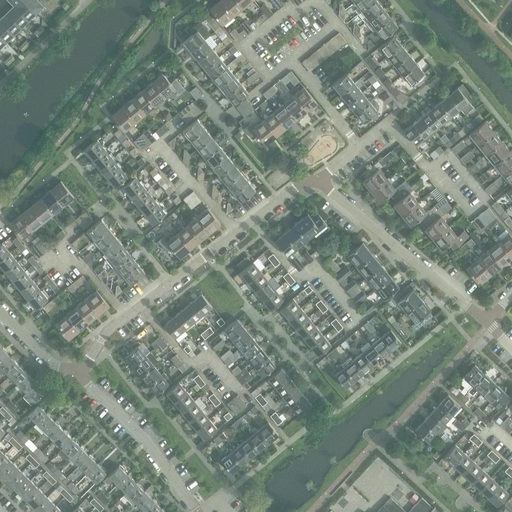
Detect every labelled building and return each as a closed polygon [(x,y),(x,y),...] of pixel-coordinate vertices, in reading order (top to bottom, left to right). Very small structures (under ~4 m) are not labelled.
[(0,0),(0,48),(44,6),(38,0),(0,0)] [(223,25),(233,16),(219,0),(209,9),(223,25)] [(236,0),(219,0),(233,16),(243,8),(236,0)] [(236,0),(243,8),(252,0),(236,0)] [(278,0),(269,0),(278,10),(283,6),(278,0)] [(355,10),(358,14),(375,0),(357,0),(354,2),(358,7),(355,10)] [(375,0),(358,14),(366,23),(383,9),(376,0),(375,0)] [(264,3),(259,7),(268,18),(273,14),(264,3)] [(376,29),(390,17),(383,9),(366,23),(373,32),(376,29)] [(376,29),(383,38),(398,27),(390,17),(376,29)] [(207,22),(211,27),(216,23),(212,18),(207,22)] [(262,22),(259,18),(254,22),(258,26),(262,22)] [(239,24),(243,29),(248,35),(253,30),(244,20),(239,24)] [(219,27),(214,31),(218,36),(223,32),(219,27)] [(229,33),(237,43),(248,35),(243,29),(238,34),(234,29),(229,33)] [(204,39),(197,30),(183,42),(190,51),(204,39)] [(341,46),(346,42),(339,33),(334,37),(341,46)] [(401,45),(393,35),(379,47),(387,56),(401,45)] [(216,45),(209,36),(205,39),(204,39),(190,51),(197,60),(211,48),(212,48),(216,45)] [(226,36),(221,40),(226,45),(230,41),(226,36)] [(341,46),(334,37),(329,40),(337,50),(341,46)] [(337,50),(329,40),(325,44),(332,53),(337,50)] [(332,53),(325,44),(320,48),(328,57),(332,53)] [(229,49),(233,54),(238,50),(234,45),(229,49)] [(392,67),(392,68),(409,54),(401,45),(387,56),(394,65),(392,67)] [(212,48),(211,48),(197,60),(204,69),(219,57),(212,48)] [(328,57),(320,48),(316,51),(323,61),(328,57)] [(323,61),(316,51),(311,55),(319,64),(323,61)] [(234,68),(245,59),(241,54),(226,66),(211,78),(219,86),(233,75),(232,73),(234,68)] [(392,68),(395,71),(397,69),(402,75),(416,63),(409,54),(392,68)] [(219,57),(204,69),(211,78),(226,66),(222,61),(224,59),(221,55),(219,57)] [(319,64),(311,55),(306,59),(314,68),(319,64)] [(376,64),(369,55),(364,59),(372,68),(376,64)] [(306,59),(302,63),(309,72),(314,68),(306,59)] [(410,84),(424,73),(416,63),(402,75),(410,84)] [(385,74),(379,67),(375,71),(380,78),(385,74)] [(294,85),(299,81),(291,71),(286,75),(294,85)] [(255,72),(246,79),(250,84),(259,77),(255,72)] [(170,83),(162,73),(152,82),(164,97),(174,89),(179,95),(185,90),(175,79),(170,83)] [(219,86),(226,95),(240,83),(236,79),(238,77),(235,73),(233,75),(219,86)] [(346,73),(332,85),(340,94),(354,83),(346,73)] [(368,79),(372,84),(377,80),(373,75),(368,79)] [(387,87),(392,83),(388,78),(383,82),(387,87)] [(283,94),(289,90),(280,80),(275,84),(283,94)] [(154,105),(164,97),(152,82),(142,90),(154,105)] [(226,95),(233,105),(248,93),(244,87),(246,85),(243,82),(241,84),(240,83),(226,95)] [(348,104),(362,92),(354,83),(340,94),(348,104)] [(384,90),(379,83),(374,87),(378,92),(379,94),(384,90)] [(473,107),(465,96),(469,93),(462,84),(457,88),(457,87),(447,95),(459,110),(460,109),(464,115),(473,107)] [(263,94),(267,99),(277,91),(273,86),(263,94)] [(317,103),(303,87),(293,95),(306,112),(317,103)] [(396,88),(391,91),(395,97),(396,96),(400,101),(406,96),(402,90),(400,92),(396,88)] [(142,90),(132,98),(144,114),(154,105),(142,90)] [(362,92),(348,104),(355,113),(369,102),(369,101),(372,99),(371,98),(368,98),(367,98),(362,92)] [(387,94),(382,98),(387,103),(392,99),(387,94)] [(283,104),(296,120),(306,112),(293,95),(283,104)] [(450,117),(459,110),(447,95),(439,102),(450,117)] [(132,98),(122,107),(134,122),(137,125),(147,116),(144,114),(132,98)] [(378,110),(379,105),(373,98),(372,99),(369,101),(369,102),(355,113),(363,123),(370,117),(371,118),(377,119),(378,113),(377,111),(378,110)] [(246,99),(236,107),(240,112),(250,104),(246,99)] [(264,110),(268,106),(264,101),(260,105),(264,110)] [(439,102),(430,109),(442,124),(450,117),(439,102)] [(240,112),(244,117),(254,109),(250,104),(240,112)] [(296,120),(283,104),(273,112),(286,128),(296,120)] [(192,110),(188,105),(178,113),(182,118),(192,110)] [(122,107),(111,115),(124,130),(134,122),(122,107)] [(421,117),(433,131),(442,124),(430,109),(421,117)] [(186,123),(196,115),(192,110),(182,118),(186,123)] [(286,128),(273,112),(263,120),(276,136),(286,128)] [(168,113),(163,117),(168,122),(172,118),(168,113)] [(433,131),(421,117),(412,124),(426,140),(435,133),(433,131)] [(478,123),(474,118),(469,122),(473,127),(478,123)] [(204,128),(197,119),(182,131),(189,140),(204,128)] [(258,134),(266,145),(276,136),(263,120),(253,128),(249,123),(243,128),(252,139),(258,134)] [(494,132),(485,121),(469,135),(477,145),(494,132)] [(155,132),(159,137),(169,129),(165,124),(155,132)] [(421,142),(423,142),(426,140),(412,124),(404,131),(415,145),(421,141),(421,142)] [(469,130),(465,125),(460,129),(464,134),(469,130)] [(197,149),(212,137),(204,128),(189,140),(197,149)] [(118,129),(113,133),(117,138),(122,134),(118,129)] [(151,144),(156,139),(148,129),(143,134),(151,144)] [(461,137),(457,132),(451,136),(455,141),(461,137)] [(477,145),(485,155),(502,141),(494,132),(477,145)] [(146,148),(151,144),(143,134),(138,137),(146,148)] [(138,137),(133,141),(141,152),(146,148),(138,137)] [(212,137),(197,149),(204,158),(219,146),(212,137)] [(126,138),(121,142),(125,147),(130,143),(126,138)] [(101,144),(97,139),(84,150),(91,159),(106,148),(102,143),(101,144)] [(448,139),(443,143),(447,148),(452,144),(448,139)] [(466,145),(462,140),(451,149),(456,154),(466,145)] [(485,155),(493,165),(510,152),(502,141),(485,155)] [(211,167),(226,155),(219,146),(204,158),(211,167)] [(439,146),(434,150),(438,155),(443,151),(439,146)] [(106,148),(91,159),(99,169),(113,157),(110,153),(109,154),(105,149),(106,148)] [(128,152),(132,157),(137,153),(133,148),(128,152)] [(438,155),(434,150),(429,154),(433,159),(438,155)] [(365,179),(363,181),(371,192),(386,179),(379,169),(381,167),(394,156),(390,151),(378,162),(362,175),(365,179)] [(464,164),(474,156),(470,151),(460,159),(464,164)] [(400,156),(404,162),(409,158),(405,152),(400,156)] [(511,166),(511,153),(510,152),(493,165),(502,175),(511,166)] [(226,155),(211,167),(218,175),(233,163),(226,155)] [(113,158),(114,157),(113,157),(99,169),(107,178),(121,166),(118,162),(116,163),(113,158)] [(137,162),(140,166),(145,162),(141,158),(137,162)] [(472,174),(483,166),(478,161),(468,169),(472,174)] [(226,184),(240,172),(233,163),(218,175),(226,184)] [(120,167),(121,166),(107,178),(114,187),(129,176),(125,172),(124,172),(120,167)] [(506,180),(510,185),(511,183),(511,166),(502,175),(485,189),(489,194),(506,180)] [(153,177),(158,173),(154,168),(149,172),(153,177)] [(480,184),(491,176),(487,171),(476,179),(480,184)] [(231,195),(233,193),(248,181),(240,172),(226,184),(230,189),(228,191),(231,195)] [(412,190),(428,178),(424,173),(409,185),(412,190)] [(139,182),(135,176),(122,187),(130,196),(144,184),(141,180),(139,182)] [(157,181),(161,186),(165,182),(161,178),(157,181)] [(405,181),(394,189),(386,179),(371,192),(379,202),(389,194),(393,198),(409,185),(405,181)] [(74,197),(60,181),(50,189),(63,205),(74,197)] [(240,202),(255,190),(248,181),(233,193),(240,202)] [(143,186),(144,185),(144,184),(130,196),(137,205),(151,194),(148,190),(147,191),(143,186)] [(409,193),(412,190),(409,185),(393,198),(396,203),(393,205),(402,215),(417,203),(409,193)] [(164,191),(168,195),(173,192),(169,187),(164,191)] [(50,189),(40,198),(52,214),(63,205),(50,189)] [(195,205),(201,201),(193,191),(188,196),(195,205)] [(150,195),(152,194),(151,194),(137,205),(145,215),(159,203),(156,199),(154,200),(150,195)] [(183,199),(191,209),(195,205),(188,196),(183,199)] [(172,200),(176,205),(181,201),(177,197),(172,200)] [(444,197),(425,213),(417,203),(402,215),(410,226),(420,218),(424,222),(448,203),(444,197)] [(40,198),(30,206),(42,222),(52,214),(40,198)] [(499,215),(504,211),(496,201),(491,205),(499,215)] [(162,209),(158,204),(159,203),(145,215),(153,224),(167,213),(163,208),(162,209)] [(441,217),(452,207),(448,203),(424,222),(427,227),(424,229),(433,240),(449,227),(441,217)] [(32,230),(42,222),(30,206),(19,215),(32,230)] [(483,212),(491,222),(496,218),(488,208),(483,212)] [(220,224),(208,209),(197,217),(210,233),(220,224)] [(89,216),(85,211),(75,219),(79,224),(89,216)] [(483,212),(478,216),(486,226),(491,222),(483,212)] [(317,213),(311,218),(308,213),(294,224),(307,240),(314,235),(317,239),(323,234),(330,229),(317,213)] [(19,215),(10,223),(23,238),(32,230),(19,215)] [(79,224),(83,230),(93,221),(89,216),(79,224)] [(473,220),(481,230),(486,226),(478,216),(473,220)] [(187,226),(200,241),(210,233),(197,217),(187,226)] [(108,228),(101,219),(86,231),(93,240),(108,228)] [(165,219),(160,223),(163,228),(164,227),(169,224),(165,219)] [(307,240),(294,224),(284,233),(297,249),(307,240)] [(200,241),(187,226),(177,234),(190,249),(200,241)] [(463,231),(456,237),(449,227),(433,240),(441,250),(449,243),(453,248),(467,236),(463,231)] [(115,237),(108,228),(93,240),(100,249),(115,237)] [(62,230),(52,238),(56,243),(66,235),(62,230)] [(304,267),(295,257),(292,253),(297,249),(284,233),(274,241),(287,257),(287,256),(291,261),(290,261),(299,271),(304,267)] [(511,258),(511,257),(511,237),(509,233),(498,242),(511,258)] [(172,248),(180,258),(190,249),(177,234),(168,242),(164,237),(158,242),(167,253),(172,248)] [(48,250),(53,246),(45,235),(39,240),(48,250)] [(123,245),(115,237),(100,249),(104,254),(102,256),(105,260),(123,245)] [(17,238),(13,241),(17,246),(21,243),(17,238)] [(43,254),(48,250),(39,240),(34,244),(43,254)] [(474,245),(470,240),(466,243),(470,248),(474,245)] [(372,254),(362,242),(347,254),(357,267),(372,254)] [(498,242),(488,250),(501,266),(511,258),(498,242)] [(2,243),(0,244),(0,260),(9,252),(2,243)] [(22,253),(26,250),(21,243),(17,246),(22,253)] [(470,248),(466,243),(456,252),(460,256),(470,248)] [(34,244),(30,248),(38,258),(43,254),(34,244)] [(329,244),(320,252),(324,257),(333,249),(329,244)] [(105,260),(112,269),(130,254),(123,245),(105,260)] [(478,258),(491,274),(501,266),(488,250),(478,258)] [(319,255),(316,251),(310,255),(307,251),(302,255),(309,263),(319,255)] [(0,265),(5,272),(17,262),(9,252),(0,260),(0,265)] [(93,255),(90,252),(83,257),(86,261),(86,258),(92,259),(93,255)] [(120,278),(122,276),(137,264),(130,254),(112,269),(113,269),(115,267),(119,272),(116,274),(120,278)] [(273,254),(268,258),(271,262),(276,258),(273,254)] [(357,267),(366,278),(381,265),(372,254),(357,267)] [(32,256),(28,259),(32,265),(36,262),(32,256)] [(473,261),(465,268),(478,283),(480,282),(481,282),(491,274),(478,258),(476,256),(472,259),(473,261)] [(241,271),(240,272),(248,282),(261,271),(253,262),(252,262),(247,257),(236,265),(241,271)] [(275,267),(280,263),(276,258),(271,262),(275,267)] [(12,281),(25,271),(17,262),(5,272),(12,281)] [(41,267),(36,262),(32,265),(37,271),(41,267)] [(130,285),(145,272),(137,264),(122,276),(130,285)] [(366,278),(375,289),(390,276),(381,265),(366,278)] [(347,267),(335,277),(339,282),(343,278),(351,272),(347,267)] [(107,273),(104,269),(97,275),(100,278),(100,275),(107,276),(107,273)] [(12,281),(20,290),(32,280),(25,271),(12,281)] [(255,291),(268,280),(261,271),(248,282),(255,291)] [(288,272),(283,276),(286,281),(291,277),(288,272)] [(47,274),(43,278),(47,284),(51,280),(47,274)] [(76,288),(86,280),(82,275),(72,283),(76,288)] [(375,289),(384,300),(399,287),(390,276),(375,289)] [(287,288),(290,285),(295,281),(291,277),(286,281),(283,284),(287,288)] [(348,284),(343,278),(339,282),(344,288),(348,284)] [(40,290),(32,280),(20,290),(28,300),(40,290)] [(47,284),(52,289),(56,286),(51,280),(47,284)] [(263,300),(276,290),(268,280),(255,291),(263,300)] [(348,284),(344,288),(348,293),(352,289),(357,285),(353,280),(348,284)] [(72,283),(67,287),(71,292),(76,288),(72,283)] [(307,294),(312,290),(309,285),(303,290),(307,294)] [(390,299),(394,305),(398,302),(407,312),(422,299),(413,289),(411,290),(408,285),(390,299)] [(357,295),(352,289),(348,293),(353,298),(357,295)] [(28,300),(35,309),(48,299),(40,290),(28,300)] [(280,294),(276,290),(263,300),(271,310),(281,301),(285,298),(282,293),(280,294)] [(99,314),(109,306),(97,291),(86,300),(99,314)] [(357,295),(353,298),(357,303),(366,296),(362,291),(357,295)] [(212,307),(201,294),(192,302),(202,315),(212,307)] [(62,300),(57,295),(43,307),(46,312),(57,304),(61,308),(57,304),(62,300)] [(300,308),(293,298),(280,309),(288,318),(300,308)] [(429,312),(431,310),(422,299),(407,312),(415,322),(411,325),(415,330),(432,316),(429,312)] [(86,300),(77,308),(89,322),(99,314),(86,300)] [(320,300),(315,304),(319,308),(324,304),(320,300)] [(202,315),(192,302),(183,309),(193,322),(202,315)] [(371,302),(362,309),(366,314),(375,307),(371,302)] [(57,304),(46,312),(50,317),(61,308),(57,304)] [(323,313),(328,309),(324,304),(319,308),(323,313)] [(77,308),(67,316),(79,331),(89,322),(77,308)] [(295,328),(308,317),(300,308),(288,318),(295,328)] [(193,322),(183,309),(173,317),(184,330),(193,322)] [(392,324),(396,321),(397,320),(393,315),(388,319),(392,324)] [(62,331),(68,339),(79,331),(67,316),(56,324),(58,326),(56,327),(60,332),(62,331)] [(173,317),(164,325),(174,338),(184,330),(173,317)] [(303,337),(316,326),(308,317),(295,328),(303,337)] [(221,318),(216,321),(220,326),(225,323),(221,318)] [(335,318),(330,322),(334,327),(339,323),(335,318)] [(372,318),(370,320),(368,321),(375,331),(375,330),(372,326),(376,322),(372,318)] [(237,319),(236,319),(224,329),(232,339),(245,329),(237,319)] [(368,321),(363,325),(371,334),(375,331),(368,321)] [(397,331),(401,328),(396,321),(392,324),(397,331)] [(338,331),(343,327),(339,323),(334,327),(338,331)] [(310,346),(323,336),(316,326),(303,337),(310,346)] [(387,326),(383,329),(386,333),(381,338),(391,350),(401,342),(387,326)] [(209,327),(205,331),(209,336),(213,332),(209,327)] [(232,339),(239,348),(252,338),(245,329),(232,339)] [(205,331),(200,334),(204,339),(205,339),(209,336),(205,331)] [(404,339),(407,337),(402,331),(399,333),(404,339)] [(358,338),(354,333),(349,336),(353,342),(358,338)] [(164,341),(160,336),(151,344),(155,348),(164,341)] [(318,356),(331,345),(323,336),(310,346),(318,356)] [(345,340),(349,345),(353,342),(349,336),(345,340)] [(239,348),(247,358),(260,347),(252,338),(239,348)] [(382,358),(391,350),(381,338),(371,345),(382,358)] [(216,352),(225,344),(222,340),(212,347),(216,352)] [(159,344),(163,349),(167,345),(164,341),(155,348),(159,344)] [(142,342),(125,357),(133,366),(150,352),(142,342)] [(192,349),(188,344),(183,348),(187,353),(192,349)] [(371,345),(362,353),(372,365),(382,358),(371,345)] [(260,347),(247,358),(255,367),(268,356),(260,347)] [(0,366),(0,367),(11,357),(2,349),(0,351),(0,366)] [(233,354),(229,349),(220,357),(223,361),(233,354)] [(339,354),(335,349),(331,352),(335,358),(339,354)] [(158,361),(150,352),(133,366),(140,375),(158,361)] [(326,356),(331,361),(334,358),(335,358),(331,352),(326,356)] [(362,353),(353,360),(363,373),(372,365),(362,353)] [(232,362),(228,357),(233,354),(223,361),(227,366),(232,362)] [(179,359),(175,355),(170,359),(174,363),(179,359)] [(262,376),(275,366),(268,356),(255,367),(262,376)] [(9,376),(19,366),(11,357),(0,367),(1,367),(0,367),(0,373),(1,374),(4,371),(9,376)] [(350,357),(341,364),(344,368),(343,368),(353,381),(363,373),(353,360),(350,357)] [(174,363),(178,368),(183,364),(179,359),(174,363)] [(158,362),(158,361),(140,375),(148,384),(162,373),(160,374),(153,365),(158,362)] [(344,368),(341,364),(337,367),(340,371),(334,376),(345,388),(353,381),(343,368),(344,368)] [(463,377),(459,383),(468,391),(484,373),(475,365),(463,377)] [(9,376),(17,384),(27,374),(19,366),(9,376)] [(248,373),(244,368),(235,375),(239,380),(248,373)] [(289,377),(281,368),(268,378),(276,388),(289,377)] [(156,394),(168,384),(170,383),(162,373),(148,384),(156,394)] [(239,380),(243,384),(251,378),(248,373),(239,380)] [(493,381),(484,373),(468,391),(473,394),(477,390),(481,394),(493,381)] [(36,383),(27,374),(17,384),(26,393),(36,383)] [(198,375),(193,379),(197,383),(202,379),(198,375)] [(289,377),(276,388),(283,397),(296,387),(289,377)] [(200,388),(205,384),(202,379),(197,383),(200,388)] [(481,394),(490,402),(501,389),(493,381),(481,394)] [(186,392),(179,382),(166,392),(174,402),(186,392)] [(31,405),(35,401),(45,391),(36,383),(26,393),(22,396),(31,405)] [(296,387),(283,397),(291,406),(304,396),(296,387)] [(499,410),(507,402),(511,398),(501,389),(490,402),(499,410)] [(464,395),(460,391),(455,396),(460,400),(464,395)] [(181,411),(194,401),(186,392),(174,402),(181,411)] [(213,393),(208,397),(212,402),(217,398),(213,393)] [(260,393),(255,397),(259,402),(264,398),(260,393)] [(247,406),(237,394),(227,403),(236,415),(247,406)] [(452,414),(460,406),(448,394),(440,403),(452,414)] [(460,400),(464,404),(468,399),(464,395),(460,400)] [(299,416),(312,405),(304,396),(291,406),(299,416)] [(215,406),(220,402),(217,398),(212,402),(215,406)] [(262,406),(267,402),(264,398),(259,402),(262,406)] [(10,400),(5,404),(10,409),(14,404),(10,400)] [(189,420),(202,410),(194,401),(181,411),(189,420)] [(444,424),(452,414),(440,403),(431,412),(444,424)] [(14,413),(19,409),(14,404),(10,409),(14,413)] [(46,413),(38,404),(28,414),(36,423),(46,413)] [(254,414),(259,411),(255,406),(250,409),(254,414)] [(481,411),(477,407),(473,412),(477,416),(481,411)] [(196,430),(209,419),(202,410),(189,420),(196,430)] [(8,421),(12,417),(7,411),(3,415),(8,421)] [(275,411),(270,415),(274,420),(279,416),(275,411)] [(477,416),(482,420),(486,415),(481,411),(477,416)] [(232,416),(228,412),(223,416),(227,420),(232,416)] [(431,412),(423,421),(435,433),(444,424),(431,412)] [(36,423),(45,431),(55,422),(46,413),(36,423)] [(277,425),(282,421),(279,416),(274,420),(277,425)] [(240,426),(245,422),(241,417),(236,421),(240,426)] [(511,420),(508,417),(500,425),(504,430),(509,425),(511,420)] [(466,427),(469,423),(465,418),(461,422),(466,427)] [(196,430),(204,439),(217,429),(209,419),(196,430)] [(453,423),(457,427),(461,431),(466,427),(461,422),(461,423),(456,419),(453,423)] [(236,421),(232,425),(236,430),(240,426),(236,421)] [(427,442),(428,441),(435,433),(423,421),(415,430),(427,442)] [(63,430),(55,422),(45,431),(53,440),(63,430)] [(269,442),(278,434),(268,422),(258,429),(269,442)] [(260,450),(269,442),(258,429),(249,437),(260,450)] [(20,430),(16,435),(20,439),(24,435),(20,430)] [(72,438),(63,430),(53,440),(61,448),(72,438)] [(473,434),(469,439),(473,443),(478,438),(473,434)] [(33,443),(24,435),(20,439),(28,447),(33,443)] [(12,436),(8,440),(13,446),(17,442),(12,436)] [(218,436),(213,441),(216,445),(221,441),(218,436)] [(449,445),(453,441),(448,436),(444,441),(449,445)] [(249,437),(240,445),(250,457),(260,450),(249,437)] [(80,447),(72,438),(61,448),(70,457),(80,447)] [(478,446),(482,442),(478,438),(473,443),(478,446)] [(444,441),(440,445),(445,449),(449,445),(444,441)] [(18,451),(22,447),(17,442),(13,446),(18,451)] [(41,451),(33,443),(28,447),(37,456),(41,451)] [(464,453),(455,444),(444,457),(453,465),(464,453)] [(241,465),(250,457),(240,445),(231,452),(241,465)] [(70,457),(78,465),(89,455),(80,447),(70,457)] [(221,460),(231,473),(241,465),(231,452),(229,450),(224,454),(226,456),(221,460)] [(491,450),(487,455),(491,459),(495,454),(491,450)] [(44,463),(49,459),(41,451),(37,456),(44,463)] [(453,465),(462,473),(473,461),(464,453),(453,465)] [(0,473),(1,475),(13,463),(4,454),(0,458),(0,473)] [(34,459),(29,454),(25,457),(30,463),(34,459)] [(495,463),(500,458),(495,454),(491,459),(495,463)] [(97,464),(89,455),(78,465),(87,474),(97,464)] [(36,468),(39,464),(34,459),(30,463),(36,468)] [(482,469),(473,461),(462,473),(470,481),(482,469)] [(9,483),(21,471),(13,463),(1,475),(9,483)] [(54,464),(50,469),(54,473),(58,469),(54,464)] [(87,474),(96,483),(106,473),(97,464),(87,474)] [(104,480),(108,484),(113,479),(117,484),(127,474),(118,465),(104,480)] [(54,473),(58,477),(63,473),(58,469),(54,473)] [(479,489),(490,477),(482,469),(470,481),(479,489)] [(9,483),(18,492),(30,480),(21,471),(9,483)] [(51,476),(46,471),(42,474),(47,480),(51,476)] [(117,484),(126,492),(136,483),(127,474),(117,484)] [(60,484),(51,476),(47,480),(56,488),(60,484)] [(488,497),(499,485),(490,477),(479,489),(488,497)] [(38,489),(30,480),(18,492),(27,500),(38,489)] [(75,485),(71,481),(66,486),(70,490),(75,485)] [(144,491),(136,483),(126,492),(123,495),(132,504),(135,501),(144,491)] [(75,495),(80,490),(75,485),(70,490),(75,495)] [(488,497),(497,506),(508,494),(499,485),(488,497)] [(63,488),(59,492),(65,497),(68,493),(63,488)] [(47,497),(38,489),(27,500),(35,509),(47,497)] [(106,495),(101,491),(96,496),(101,500),(106,495)] [(135,501),(143,510),(153,500),(144,491),(135,501)] [(65,497),(70,502),(73,498),(68,493),(65,497)] [(415,505),(420,499),(415,493),(409,499),(415,505)] [(106,496),(106,495),(101,500),(106,505),(110,501),(106,496)] [(35,509),(38,511),(49,511),(56,506),(47,497),(35,509)] [(430,511),(434,508),(421,497),(407,511),(405,511),(390,497),(376,511),(430,511)] [(93,498),(90,502),(95,507),(98,503),(93,498)] [(157,511),(161,508),(153,500),(143,510),(145,511),(157,511)] [(95,507),(100,511),(99,511),(104,508),(98,503),(95,507)]
